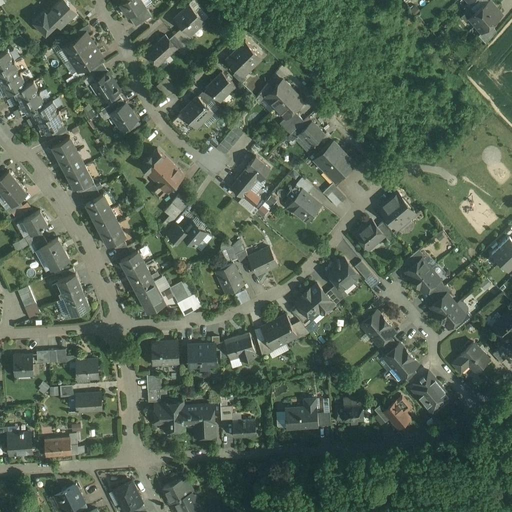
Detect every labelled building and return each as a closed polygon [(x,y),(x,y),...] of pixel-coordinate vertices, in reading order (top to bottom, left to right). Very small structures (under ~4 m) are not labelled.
[(66,0),(60,0),(47,13),(45,10),(33,22),(46,35),(58,24),(60,27),(77,11),(66,0)] [(125,0),(125,1),(125,0),(120,3),(129,17),(146,6),(141,0),(125,0)] [(469,0),(469,1),(463,6),(467,10),(473,5),(479,0),(469,0)] [(488,0),(477,10),(469,17),(475,24),(497,6),(491,0),(488,0)] [(205,22),(190,5),(175,18),(190,35),(205,22)] [(467,10),(461,15),(466,21),(469,17),(477,10),(473,5),(467,10)] [(146,6),(129,17),(135,25),(136,26),(152,16),(146,6)] [(497,6),(475,24),(482,32),(491,23),(503,13),(497,6)] [(89,23),(73,34),(76,39),(86,32),(87,33),(92,30),(88,24),(89,23)] [(482,32),(479,34),(486,42),(497,30),(491,23),(482,32)] [(188,36),(181,29),(174,35),(183,45),(192,37),(190,35),(188,36)] [(76,39),(65,47),(63,48),(71,59),(94,44),(92,41),(91,41),(89,39),(90,39),(86,34),(87,33),(86,32),(76,39)] [(165,35),(146,53),(158,66),(177,49),(177,48),(169,39),(165,35)] [(183,45),(174,35),(169,39),(177,48),(177,49),(181,53),(187,48),(183,45)] [(245,42),(227,60),(233,67),(237,71),(243,77),(243,76),(244,76),(241,73),(245,69),(248,72),(262,58),(245,42)] [(94,44),(71,59),(78,71),(86,66),(102,56),(101,55),(97,50),(95,48),(96,47),(94,44)] [(0,68),(13,61),(11,57),(12,56),(9,49),(0,53),(0,68)] [(102,56),(86,66),(89,71),(90,71),(103,62),(103,63),(105,61),(102,56)] [(13,61),(0,68),(0,78),(2,82),(19,73),(17,68),(19,67),(15,60),(13,61)] [(103,62),(90,71),(95,79),(108,71),(103,63),(103,62)] [(95,79),(90,83),(92,82),(99,93),(98,94),(103,102),(107,100),(118,93),(121,91),(108,71),(95,79)] [(243,77),(237,71),(233,75),(242,83),(246,79),(243,76),(243,77)] [(19,73),(2,82),(8,93),(10,92),(15,90),(25,85),(22,79),(24,79),(21,72),(19,73)] [(222,72),(207,87),(208,88),(217,98),(220,101),(236,86),(222,72)] [(25,85),(15,90),(21,101),(38,92),(36,88),(38,87),(34,80),(25,85)] [(274,90),(266,97),(267,97),(276,107),(294,90),(283,80),(274,90)] [(174,89),(167,82),(160,88),(167,95),(174,89)] [(268,84),(256,98),(261,103),(267,97),(266,97),(274,90),(268,84)] [(217,98),(208,88),(204,92),(211,100),(213,102),(217,98)] [(294,90),(276,107),(286,117),(286,118),(294,111),(304,101),(294,90)] [(38,92),(21,101),(28,113),(34,109),(45,104),(42,99),(44,98),(40,91),(38,92)] [(204,92),(203,91),(198,96),(207,104),(211,100),(204,92)] [(118,93),(107,100),(110,105),(122,98),(118,93)] [(198,96),(198,95),(181,112),(182,112),(195,126),(197,128),(213,111),(214,111),(207,104),(198,96)] [(122,98),(110,105),(114,110),(125,103),(122,98)] [(45,104),(34,109),(40,121),(58,111),(56,107),(57,106),(53,99),(45,104)] [(125,103),(114,110),(110,112),(122,130),(138,120),(126,102),(125,103)] [(58,111),(40,121),(47,132),(53,129),(64,123),(61,118),(63,118),(60,110),(58,111)] [(294,111),(286,118),(286,117),(280,123),(291,134),(298,127),(304,121),(294,111)] [(195,126),(182,112),(173,121),(186,134),(195,126)] [(302,131),(298,134),(299,135),(311,147),(325,134),(312,121),(302,131)] [(64,123),(53,129),(57,136),(61,134),(66,131),(68,130),(64,123)] [(235,125),(217,147),(226,155),(244,133),(235,125)] [(291,134),(288,137),(292,141),(299,135),(298,134),(302,131),(298,127),(291,134)] [(57,136),(47,141),(50,147),(53,145),(64,139),(61,134),(57,136)] [(64,139),(53,145),(60,159),(78,150),(70,136),(64,139)] [(334,143),(317,159),(316,160),(325,170),(344,152),(340,148),(341,147),(335,141),(334,142),(334,143)] [(166,156),(158,147),(140,164),(149,172),(160,183),(153,190),(162,199),(170,192),(168,190),(184,174),(165,156),(166,156)] [(78,150),(60,159),(68,173),(85,164),(78,150)] [(344,152),(325,170),(335,180),(336,179),(353,162),(354,162),(348,155),(348,156),(344,152)] [(271,168),(256,156),(247,167),(260,177),(262,179),(271,168)] [(302,160),(294,158),(291,167),(299,170),(302,160)] [(85,164),(68,173),(75,187),(92,178),(93,178),(85,164)] [(247,167),(231,187),(243,197),(250,189),(254,184),(260,177),(247,167)] [(18,181),(9,170),(0,177),(0,188),(4,193),(18,181)] [(314,185),(303,176),(296,184),(297,184),(302,189),(302,188),(308,192),(314,185)] [(92,178),(75,187),(78,193),(81,191),(95,184),(93,178),(92,178)] [(18,181),(4,193),(12,203),(18,199),(27,192),(18,181)] [(333,182),(323,192),(328,196),(332,191),(337,187),(333,182)] [(95,184),(81,191),(83,197),(98,189),(95,184)] [(269,197),(254,184),(250,189),(261,198),(258,200),(263,204),(269,197)] [(297,184),(289,194),(294,199),(302,189),(297,184)] [(346,196),(337,187),(332,191),(342,201),(344,198),(346,196)] [(294,199),(288,206),(308,221),(322,204),(316,199),(308,192),(302,188),(302,189),(294,199)] [(98,189),(83,197),(86,202),(101,194),(98,189)] [(261,198),(250,189),(243,197),(254,206),(258,200),(261,198)] [(342,201),(332,191),(328,196),(337,205),(342,201)] [(402,197),(398,192),(380,207),(388,216),(398,228),(411,217),(414,216),(416,214),(415,211),(412,209),(402,197)] [(101,194),(86,202),(94,216),(111,207),(103,193),(101,194)] [(179,194),(164,210),(169,214),(176,220),(184,212),(181,210),(188,202),(179,194)] [(264,216),(278,200),(272,194),(258,211),(264,216)] [(254,206),(243,197),(239,202),(254,214),(258,209),(254,206)] [(18,199),(12,203),(6,208),(10,214),(23,205),(18,199)] [(111,207),(94,216),(101,230),(118,221),(111,207)] [(40,209),(24,219),(31,233),(40,228),(48,223),(44,216),(43,216),(42,213),(40,209)] [(169,214),(163,221),(169,228),(175,221),(176,220),(169,214)] [(398,228),(388,216),(383,220),(384,221),(393,232),(394,232),(398,228)] [(207,232),(192,220),(185,229),(181,233),(183,234),(196,245),(207,232)] [(378,226),(373,220),(356,234),(367,246),(371,242),(374,240),(378,240),(384,235),(385,234),(378,226)] [(118,221),(101,230),(109,244),(113,242),(123,237),(126,235),(118,221)] [(169,228),(166,231),(177,241),(183,234),(181,233),(185,229),(175,221),(169,228)] [(393,232),(384,221),(378,226),(385,234),(384,235),(389,240),(396,235),(394,232),(393,232)] [(40,228),(31,233),(32,235),(26,238),(30,245),(34,242),(44,237),(40,228)] [(511,238),(510,236),(491,253),(500,262),(511,250),(511,238)] [(44,237),(34,242),(37,249),(41,247),(41,246),(48,243),(44,237)] [(48,243),(41,246),(41,247),(48,259),(49,258),(54,266),(52,267),(52,268),(70,258),(65,249),(64,249),(61,245),(62,244),(58,237),(48,243)] [(123,237),(113,242),(115,248),(126,242),(123,237)] [(126,242),(115,248),(118,253),(129,247),(126,242)] [(232,246),(226,248),(232,260),(238,257),(236,253),(232,246)] [(249,256),(249,257),(250,260),(257,274),(262,271),(278,263),(270,246),(249,256)] [(129,247),(118,253),(121,258),(132,253),(129,247)] [(419,248),(405,260),(411,267),(422,258),(425,255),(419,248)] [(132,253),(121,258),(129,272),(146,263),(138,249),(132,253)] [(246,249),(236,253),(238,257),(241,264),(250,260),(249,257),(249,256),(246,249)] [(511,267),(511,250),(500,262),(508,271),(511,267)] [(334,263),(335,265),(328,271),(338,282),(342,288),(343,288),(359,274),(345,257),(341,260),(340,259),(338,259),(336,260),(335,262),(334,263)] [(411,267),(407,271),(411,276),(410,276),(415,282),(431,268),(422,258),(411,267)] [(373,272),(362,259),(355,265),(366,278),(373,272)] [(233,262),(221,268),(226,279),(221,281),(227,292),(234,289),(233,289),(244,284),(234,263),(233,262)] [(146,263),(129,272),(136,286),(153,277),(146,263)] [(73,266),(68,269),(61,271),(64,277),(76,272),(73,266)] [(431,268),(415,282),(420,287),(425,292),(426,291),(440,279),(431,268)] [(64,277),(58,279),(65,296),(83,288),(76,272),(64,277)] [(153,277),(136,286),(143,301),(161,291),(153,277)] [(195,291),(188,277),(182,280),(189,294),(195,291)] [(440,279),(426,291),(431,297),(445,285),(440,279)] [(189,294),(182,280),(176,283),(184,297),(189,294)] [(342,288),(338,282),(331,288),(340,300),(348,294),(343,288),(342,288)] [(184,297),(176,283),(170,287),(178,301),(184,297)] [(317,283),(311,288),(310,287),(302,295),(303,295),(297,300),(299,301),(312,317),(320,310),(322,312),(334,303),(334,302),(326,293),(317,283)] [(445,285),(431,297),(436,302),(447,293),(451,290),(447,284),(445,285)] [(29,285),(18,290),(20,295),(31,291),(29,285)] [(83,288),(65,296),(72,313),(90,306),(83,288)] [(340,300),(331,288),(326,293),(334,302),(334,303),(335,304),(340,300)] [(31,291),(20,295),(23,301),(33,296),(31,291)] [(161,291),(143,301),(148,310),(152,308),(166,301),(161,291)] [(247,291),(236,296),(240,304),(251,299),(247,291)] [(436,302),(431,306),(436,311),(435,312),(440,317),(456,304),(447,293),(436,302)] [(186,316),(203,307),(196,294),(180,303),(186,316)] [(33,296),(23,301),(25,306),(36,302),(33,296)] [(312,317),(299,301),(291,308),(300,320),(306,326),(314,319),(312,317)] [(36,302),(25,306),(27,311),(38,307),(36,302)] [(456,304),(440,317),(444,323),(445,322),(450,327),(453,325),(465,314),(464,314),(456,304)] [(371,306),(361,314),(366,319),(375,311),(371,306)] [(38,307),(27,311),(29,317),(40,313),(38,307)] [(511,309),(493,326),(505,339),(508,335),(511,339),(511,309)] [(381,315),(377,310),(375,311),(366,319),(361,323),(371,333),(387,320),(382,314),(381,315)] [(465,314),(453,325),(457,330),(473,316),(468,311),(464,314),(465,314)] [(287,314),(280,317),(280,318),(274,321),(285,341),(297,335),(292,324),(287,314)] [(306,326),(300,320),(292,324),(297,335),(298,338),(310,332),(306,326)] [(387,320),(371,333),(380,344),(395,331),(390,326),(391,325),(387,320)] [(285,341),(274,321),(268,324),(268,323),(261,327),(267,337),(272,348),(273,348),(285,341)] [(249,333),(225,340),(230,355),(231,358),(244,354),(246,359),(256,355),(250,333),(249,333)] [(511,339),(508,335),(505,339),(501,343),(503,345),(511,354),(511,353),(511,339)] [(220,336),(212,336),(213,342),(214,342),(214,349),(220,349),(220,341),(220,336)] [(267,337),(259,341),(263,356),(274,350),(273,348),(272,348),(267,337)] [(394,339),(384,347),(388,352),(398,344),(394,339)] [(178,340),(153,341),(154,363),(179,362),(178,340)] [(225,340),(220,341),(220,349),(221,358),(230,355),(225,340)] [(213,342),(190,343),(191,363),(201,362),(201,365),(215,365),(214,349),(214,342),(213,342)] [(490,359),(474,342),(461,354),(461,355),(454,363),(461,371),(462,370),(461,369),(468,362),(476,371),(490,359)] [(388,352),(384,356),(393,366),(409,353),(405,347),(404,348),(400,343),(398,344),(388,352)] [(511,354),(503,345),(493,354),(501,363),(511,354)] [(57,348),(49,349),(50,361),(57,361),(57,348)] [(66,348),(57,348),(57,361),(57,362),(67,361),(66,348)] [(49,349),(37,350),(38,362),(50,361),(49,349)] [(31,354),(25,355),(25,354),(14,354),(15,375),(16,375),(16,374),(33,373),(33,374),(34,374),(33,353),(31,353),(31,354)] [(409,353),(393,366),(402,377),(404,376),(413,368),(418,364),(413,359),(414,358),(409,353)] [(98,358),(77,359),(78,377),(99,376),(98,358)] [(413,368),(404,376),(408,381),(417,373),(413,368)] [(429,371),(415,382),(420,388),(422,390),(434,381),(427,373),(429,371)] [(160,374),(147,375),(148,389),(160,388),(161,388),(160,374)] [(448,394),(436,379),(434,381),(422,390),(420,388),(416,392),(430,409),(436,409),(448,399),(449,398),(449,396),(448,394)] [(58,383),(51,384),(52,392),(59,391),(58,383)] [(72,383),(60,384),(61,394),(73,394),(72,383)] [(220,385),(210,386),(211,401),(218,400),(221,400),(220,385)] [(160,388),(148,389),(149,401),(161,400),(160,388)] [(102,391),(76,393),(77,411),(103,409),(102,391)] [(385,410),(391,417),(399,427),(407,420),(410,417),(405,411),(412,406),(402,395),(385,410)] [(362,403),(352,403),(352,396),(344,397),(344,404),(344,405),(345,418),(345,420),(363,418),(362,403)] [(305,398),(305,406),(285,407),(287,427),(319,425),(318,412),(317,405),(316,405),(316,397),(305,398)] [(183,401),(164,402),(164,403),(155,404),(156,423),(168,422),(169,430),(184,429),(184,424),(183,405),(183,401)] [(205,404),(183,405),(184,424),(195,424),(195,430),(198,430),(199,436),(215,435),(214,423),(215,423),(214,406),(213,406),(206,406),(205,404)] [(385,410),(380,404),(375,409),(386,421),(391,417),(385,410)] [(233,405),(221,405),(222,419),(234,418),(233,405)] [(344,405),(335,406),(336,419),(345,418),(344,405)] [(330,412),(318,412),(319,425),(331,424),(330,412)] [(255,417),(233,419),(234,436),(256,435),(255,417)] [(8,425),(0,425),(0,438),(8,438),(8,433),(8,425)] [(8,433),(8,438),(9,453),(21,453),(21,451),(33,451),(31,431),(24,431),(24,429),(21,429),(21,432),(8,433)] [(77,433),(70,433),(70,436),(71,436),(71,444),(78,443),(77,433)] [(70,436),(45,438),(46,456),(72,453),(71,444),(71,436),(70,436)] [(181,479),(163,487),(170,502),(188,493),(183,481),(181,479)] [(194,490),(188,479),(183,481),(188,493),(193,491),(194,490)] [(132,480),(116,488),(123,501),(121,502),(125,511),(131,507),(142,502),(132,480)] [(76,483),(55,494),(64,511),(73,507),(85,501),(76,483)] [(188,493),(170,502),(171,502),(174,501),(179,511),(187,511),(199,506),(195,497),(192,499),(189,493),(193,491),(188,493)] [(85,501),(73,507),(75,511),(76,511),(87,507),(85,501)] [(142,502),(131,507),(133,511),(135,511),(145,507),(142,502)]
